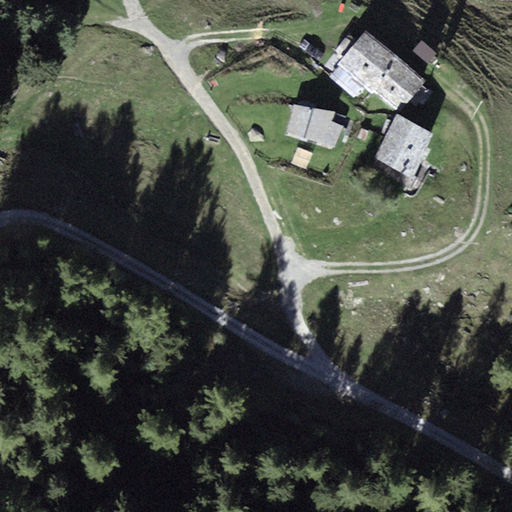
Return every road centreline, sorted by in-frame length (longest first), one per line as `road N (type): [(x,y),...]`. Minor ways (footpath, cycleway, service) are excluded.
road 1 (track): [(288,273),(410,266),(466,239),(481,217),(480,122),(369,23),(209,36),(186,50),(184,68)]
road 2 (track): [(511,469),(346,388),(62,225),(33,215),(0,218)]
road 3 (track): [(338,383),(307,330),(246,158),(184,68),(120,8)]
